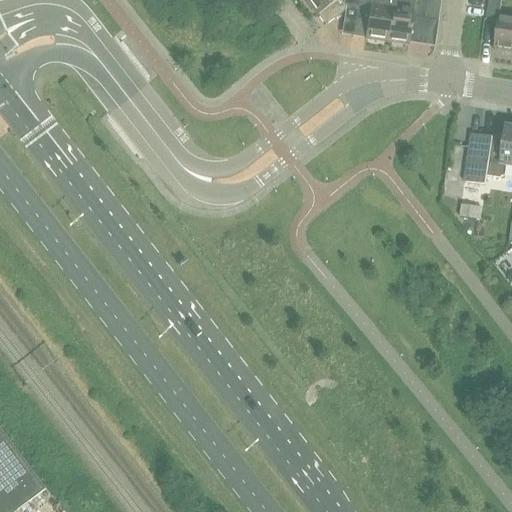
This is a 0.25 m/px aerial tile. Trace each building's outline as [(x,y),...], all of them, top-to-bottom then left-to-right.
[(304,0),(324,26),(344,11),(356,13),(357,0),(304,0)] [(357,0),(356,13),(368,15),(364,39),(386,43),(392,0),(357,0)] [(437,21),(440,0),(414,0),(414,1),(410,0),(392,0),(386,43),(408,46),(412,17),(437,21)] [(488,0),(486,21),(498,22),(494,51),(511,53),(511,18),(499,16),(501,0),(488,0)] [(492,138),(488,163),(486,176),(500,178),(503,176),(505,165),(511,166),(511,128),(505,127),(504,140),(492,138)] [(486,176),(488,163),(492,138),(471,135),(464,183),(485,186),(486,176)] [(461,205),(460,218),(468,219),(470,206),(461,205)] [(482,208),(470,206),(468,219),(481,221),(482,208)] [(0,511),(16,511),(44,491),(0,432),(0,511)]
